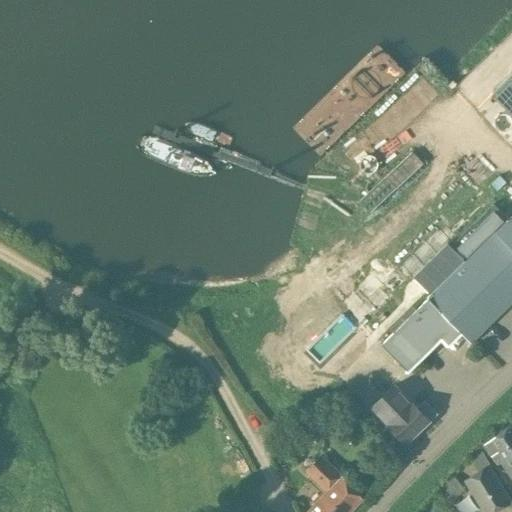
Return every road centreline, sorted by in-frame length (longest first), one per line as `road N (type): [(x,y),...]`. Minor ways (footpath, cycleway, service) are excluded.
road 1 (track): [(285,511),(207,366),(169,333),(0,252)]
road 2 (unclassified): [(511,369),(372,511)]
